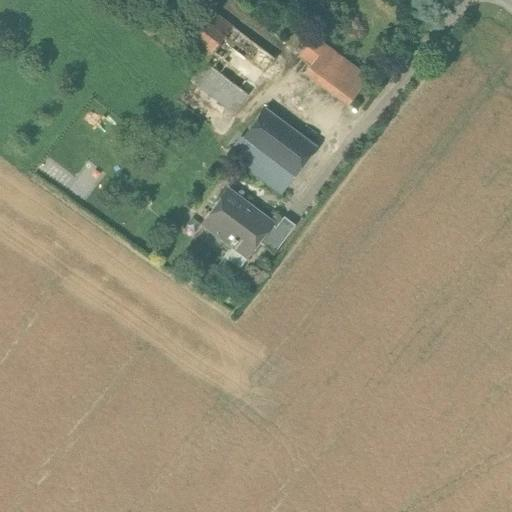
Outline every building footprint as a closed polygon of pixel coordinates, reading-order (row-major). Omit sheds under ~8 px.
[(205,7),(177,43),(204,63),(232,28),(205,7)] [(347,64),(312,38),(299,56),(311,65),(308,70),(330,87),(347,64)] [(208,61),(193,80),(235,113),(250,94),(208,61)] [(367,80),(347,64),(330,87),(350,102),(367,80)] [(263,111),(242,139),(293,177),(315,148),(263,111)] [(293,177),(242,139),(229,156),(281,194),(293,177)] [(271,224),(226,191),(202,223),(233,247),(236,243),(249,253),(257,243),(271,224)] [(275,227),(265,240),(277,249),(294,226),(283,217),(275,227)] [(275,227),(271,224),(257,243),(273,254),(277,249),(265,240),(275,227)] [(236,243),(233,247),(225,257),(239,267),(249,253),(236,243)]
